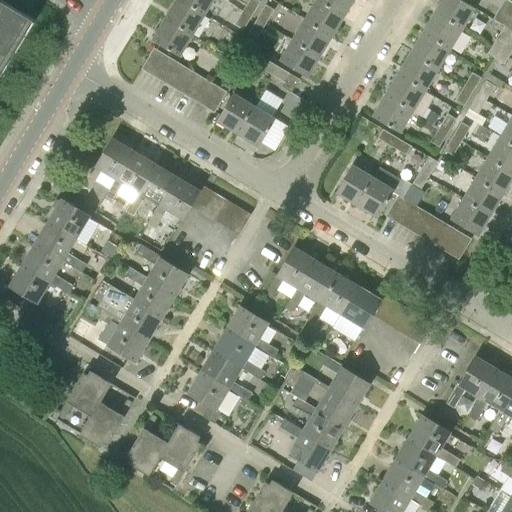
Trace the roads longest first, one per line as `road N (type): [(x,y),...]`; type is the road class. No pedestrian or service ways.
road 1 (residential): [(359,511),(0,300)]
road 2 (residential): [(282,190),(71,68)]
road 3 (residential): [(475,302),(282,190)]
road 4 (residential): [(282,190),(398,0)]
road 5 (tertiary): [(71,68),(0,190)]
